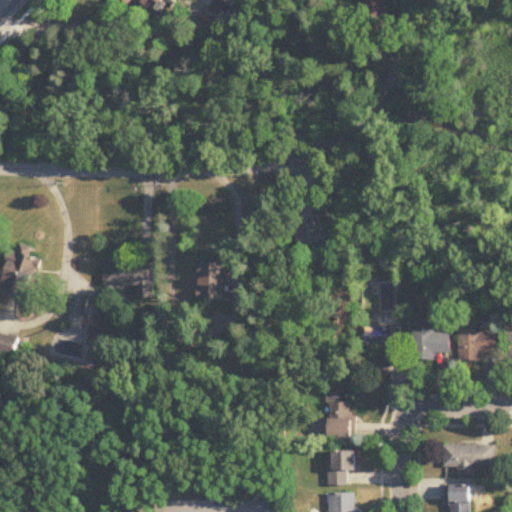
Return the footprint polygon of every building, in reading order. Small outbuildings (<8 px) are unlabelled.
[(125,0),(131,5),(136,0),(143,0),(155,12),(166,0),(125,0)] [(371,43),(398,31),(383,0),(372,0),(355,8),(371,43)] [(324,232),(323,222),(300,222),(300,253),(335,253),(335,232),(324,232)] [(31,299),(42,260),(12,252),(1,291),(31,299)] [(141,287),(141,298),(157,298),(157,263),(108,263),(108,287),(141,287)] [(202,302),(231,302),(231,265),(202,265),(202,302)] [(72,313),(89,316),(92,299),(76,296),(72,313)] [(385,367),(404,367),(404,326),(369,326),(369,349),(385,349),(385,367)] [(461,331),(461,360),(499,360),(499,331),(461,331)] [(438,361),(438,354),(453,354),(453,332),(415,332),(415,361),(438,361)] [(354,438),(354,403),(331,403),(331,437),(354,438)] [(476,469),(497,469),(497,446),(446,446),(446,468),(459,468),(459,477),(476,477),(476,469)] [(349,471),(357,471),(357,452),(330,452),(330,487),(349,487),(349,471)] [(446,504),(452,504),(451,511),(472,511),(473,485),(446,486),(446,504)] [(356,511),(357,494),(331,494),(331,511),(356,511)]
